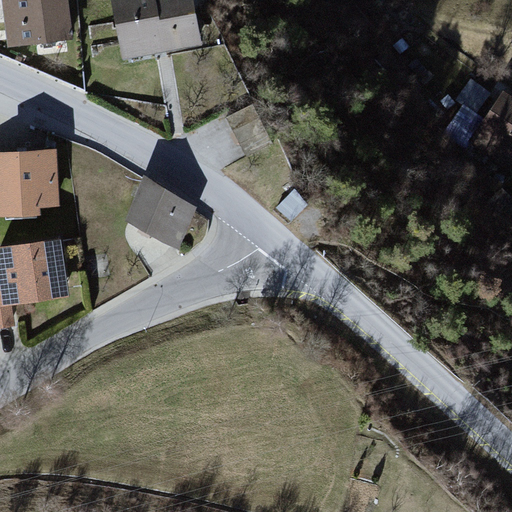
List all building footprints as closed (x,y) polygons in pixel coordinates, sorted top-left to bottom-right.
[(73,0),(2,0),(10,51),(79,41),(73,0)] [(110,0),(125,68),(207,51),(196,0),(110,0)] [(491,93),(473,81),(461,98),(479,110),(491,93)] [(511,94),(505,90),(471,143),(511,169),(511,94)] [(3,162),(0,162),(0,221),(44,220),(43,207),(63,206),(61,151),(2,154),(3,162)] [(205,207),(149,180),(126,227),(182,254),(205,207)] [(307,204),(294,191),(276,208),(289,222),(307,204)] [(64,241),(0,248),(0,275),(2,293),(0,293),(0,335),(21,333),(17,307),(71,300),(64,241)]
